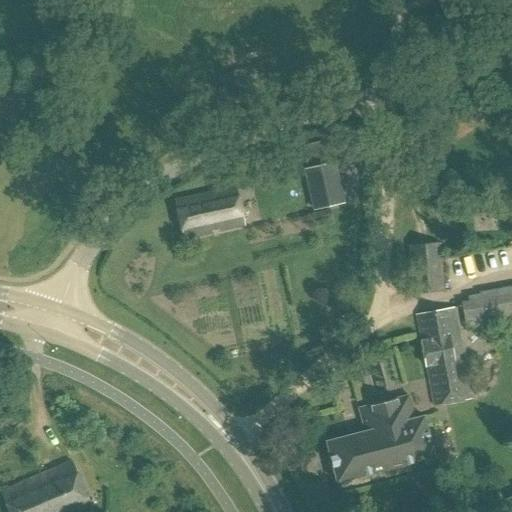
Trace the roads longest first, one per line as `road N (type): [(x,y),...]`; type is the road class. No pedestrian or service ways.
road 1 (unclassified): [(52,318),(108,224),(200,154),(335,105),(511,61)]
road 2 (track): [(392,91),(379,323),(228,439)]
road 3 (primary): [(272,511),(248,465),(181,390),(134,354),(52,318)]
road 4 (track): [(511,276),(379,323)]
